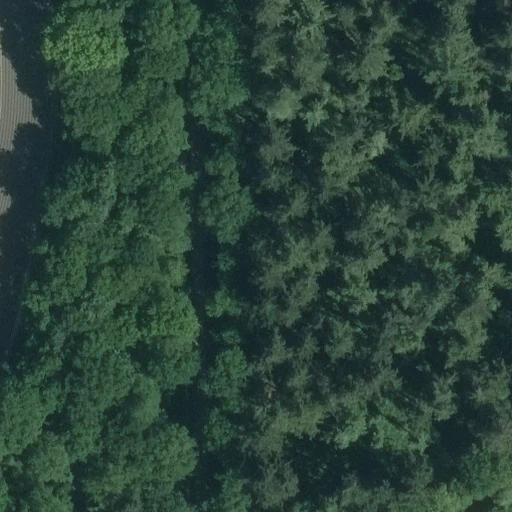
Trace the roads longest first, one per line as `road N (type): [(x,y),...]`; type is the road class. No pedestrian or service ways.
road 1 (track): [(202,511),(194,0)]
road 2 (track): [(0,383),(27,340),(53,137),(53,0)]
